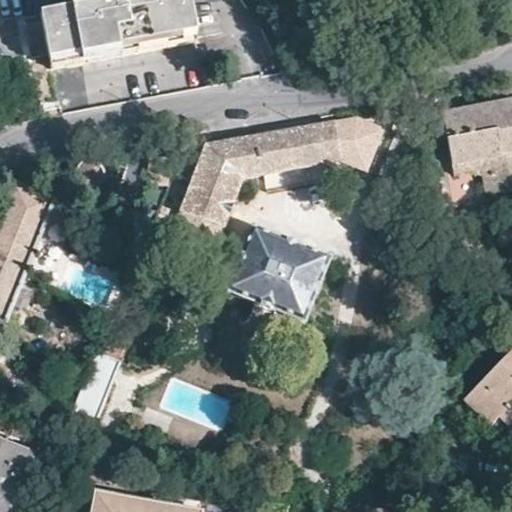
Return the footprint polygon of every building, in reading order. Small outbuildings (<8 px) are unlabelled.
[(43,36),(46,54),(50,69),(197,42),(189,0),(70,0),(72,8),(40,14),(43,36)] [(29,58),(46,54),(43,36),(25,40),(29,58)] [(511,100),(448,120),(462,171),(498,162),(507,193),(511,191),(511,100)] [(365,169),(382,129),(358,118),(206,145),(171,241),(210,256),(239,177),(342,160),(365,169)] [(108,179),(108,171),(104,163),(97,158),(87,157),(78,160),(72,168),(71,178),(75,188),(85,193),(95,193),(104,187),(108,179)] [(0,263),(25,273),(54,200),(14,183),(0,217),(0,263)] [(305,322),(332,258),(254,226),(228,289),(305,322)] [(0,324),(3,326),(25,273),(0,263),(0,324)] [(118,362),(100,354),(71,420),(89,428),(118,362)] [(511,364),(480,395),(506,422),(511,416),(511,364)] [(66,431),(0,406),(0,440),(46,458),(29,501),(38,504),(66,431)] [(0,451),(31,463),(33,458),(0,445),(0,451)] [(12,511),(31,463),(0,451),(0,511),(12,511)] [(225,511),(227,505),(163,492),(164,483),(145,479),(143,491),(160,494),(158,504),(93,493),(89,511),(225,511)]
